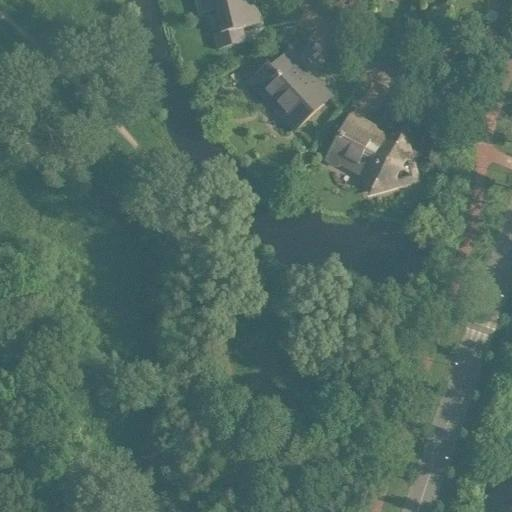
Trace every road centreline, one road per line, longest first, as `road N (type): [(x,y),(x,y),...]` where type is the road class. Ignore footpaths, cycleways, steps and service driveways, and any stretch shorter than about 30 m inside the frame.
road 1 (tertiary): [(416,511),(511,247)]
road 2 (residential): [(411,83),(425,56),(461,56),(467,73),(460,90),(427,94)]
road 3 (residential): [(411,83),(371,68),(310,0)]
